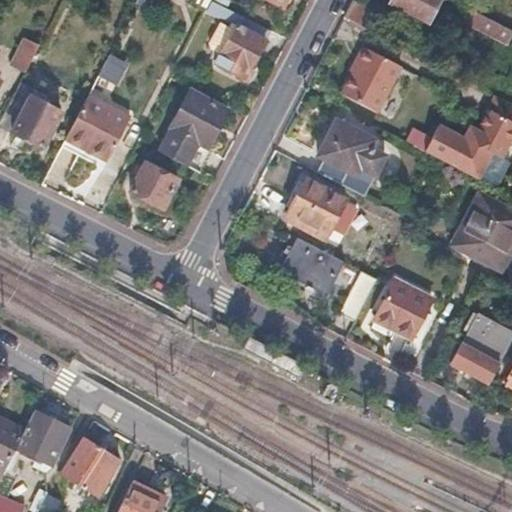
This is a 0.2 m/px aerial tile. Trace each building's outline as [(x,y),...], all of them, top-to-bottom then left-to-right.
[(268,29),(219,5),(209,0),(206,7),(234,21),(232,24),(219,17),(206,43),(220,50),(213,62),(242,77),(246,67),(248,68),(268,29)] [(381,14),(354,0),(346,18),(372,31),(381,14)] [(439,3),(433,0),(392,0),(388,9),(426,29),(439,3)] [(506,47),(511,35),(511,34),(474,15),(468,27),(506,47)] [(37,45),(24,39),(10,66),(23,73),(37,45)] [(401,66),(364,47),(357,60),(360,62),(343,94),(377,112),(401,66)] [(106,54),(95,75),(115,85),(125,64),(106,54)] [(226,111),(188,92),(170,127),(172,128),(159,153),(194,172),(226,111)] [(128,118),(85,96),(62,140),(105,162),(128,118)] [(25,106),(10,99),(0,118),(0,126),(41,148),(58,113),(29,98),(25,106)] [(375,139),(340,121),(321,156),(324,158),(371,183),(374,184),(387,159),(369,150),(375,139)] [(492,152),(441,126),(427,152),(479,180),(492,152)] [(363,198),(371,183),(324,158),(316,173),(363,198)] [(177,180),(144,163),(129,191),(162,208),(177,180)] [(343,197),(305,177),(286,212),(308,224),(305,229),(322,238),(343,197)] [(511,241),(511,212),(477,193),(450,244),(497,269),(511,241)] [(412,207),(390,195),(384,207),(406,219),(412,207)] [(342,259),(295,235),(278,268),(324,293),(342,259)] [(376,280),(359,272),(338,313),(354,321),(376,280)] [(434,300),(393,280),(371,326),(412,345),(434,300)] [(510,332),(471,312),(462,330),(464,332),(448,364),(487,383),(497,363),(495,362),(510,332)] [(504,386),(502,391),(511,396),(511,361),(500,384),(504,386)] [(30,412),(22,428),(13,447),(49,465),(66,429),(30,412)] [(22,428),(0,417),(0,475),(10,453),(13,447),(22,428)] [(116,462),(80,440),(58,475),(93,497),(116,462)] [(21,458),(10,453),(0,475),(0,499),(1,500),(2,498),(21,458)] [(154,511),(162,498),(130,482),(115,511),(154,511)] [(33,511),(43,494),(32,488),(23,507),(32,511),(33,511)] [(45,489),(43,494),(33,511),(51,511),(59,497),(45,489)] [(1,500),(0,499),(0,511),(17,511),(19,506),(2,498),(1,500)]
